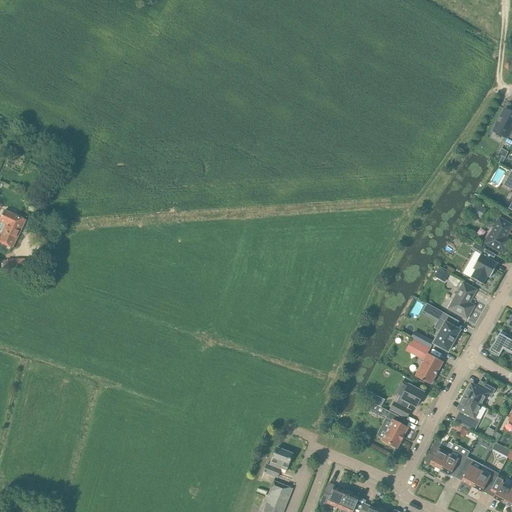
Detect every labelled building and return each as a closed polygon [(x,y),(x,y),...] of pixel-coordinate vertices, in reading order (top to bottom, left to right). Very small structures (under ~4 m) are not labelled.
[(511,148),(511,114),(506,111),(497,127),(499,128),(496,133),(508,139),(505,145),(511,148)] [(486,210),(476,205),(470,215),(480,220),(486,210)] [(26,220),(5,210),(0,220),(0,221),(7,224),(0,239),(0,241),(13,248),(26,220)] [(511,225),(499,218),(494,226),(492,226),(484,239),(485,243),(484,244),(503,254),(511,241),(505,238),(511,225)] [(40,237),(49,238),(50,228),(41,227),(40,237)] [(498,264),(492,261),(495,255),(484,249),(475,244),(472,250),(475,252),(463,274),(471,278),(482,285),(487,276),(490,278),(498,264)] [(39,259),(16,259),(15,271),(39,272),(39,259)] [(445,283),(449,274),(439,268),(434,277),(445,283)] [(476,290),(463,283),(456,294),(453,295),(451,299),(452,303),(448,309),(467,319),(474,306),(469,303),(476,290)] [(443,313),(434,328),(440,331),(433,344),(448,353),(460,331),(455,328),(458,322),(443,313)] [(433,344),(434,343),(415,332),(412,338),(431,348),(433,344)] [(489,351),(499,357),(503,350),(511,354),(511,337),(507,334),(505,337),(499,334),(493,344),(489,351)] [(443,362),(427,354),(430,349),(412,339),(407,347),(423,356),(422,358),(425,359),(415,377),(430,385),(443,362)] [(463,396),(481,406),(487,394),(492,396),(496,389),(480,381),(476,388),(471,385),(469,390),(467,389),(463,396)] [(424,393),(409,385),(401,399),(399,397),(396,403),(394,402),(390,410),(406,419),(410,411),(407,409),(410,404),(416,408),(424,393)] [(380,406),(384,399),(376,395),(372,402),(380,406)] [(481,406),(463,396),(459,404),(461,405),(458,410),(463,412),(460,419),(475,427),(479,420),(475,417),(481,406)] [(372,403),(368,411),(382,418),(383,415),(386,410),(372,403)] [(390,412),(386,418),(377,437),(383,440),(382,441),(397,449),(401,441),(402,441),(404,437),(408,429),(403,426),(405,420),(390,412)] [(494,435),(491,440),(497,443),(500,438),(494,435)] [(430,464),(440,470),(451,449),(441,443),(441,444),(435,441),(428,453),(434,456),(430,464)] [(446,476),(447,473),(450,475),(455,467),(460,470),(467,457),(470,452),(454,443),(451,449),(440,470),(439,472),(446,476)] [(268,495),(270,496),(262,511),(283,511),(293,489),(274,481),(275,477),(278,478),(281,468),(286,471),(293,454),(277,448),(270,466),(267,465),(264,473),(265,473),(263,478),(273,482),(268,495)] [(391,455),(400,459),(402,453),(394,449),(391,455)] [(506,449),(502,456),(507,458),(511,451),(506,449)] [(461,481),(472,487),(483,465),(467,457),(460,470),(466,473),(461,481)] [(486,484),(492,487),(498,475),(499,474),(483,465),(472,487),(482,492),(486,484)] [(504,504),(511,487),(511,482),(498,475),(492,487),(498,490),(493,498),(504,504)] [(328,504),(340,509),(348,490),(344,489),(343,491),(328,484),(319,505),(326,508),(328,504)] [(361,511),(365,504),(366,501),(351,495),(352,492),(348,490),(340,509),(338,511),(361,511)]
